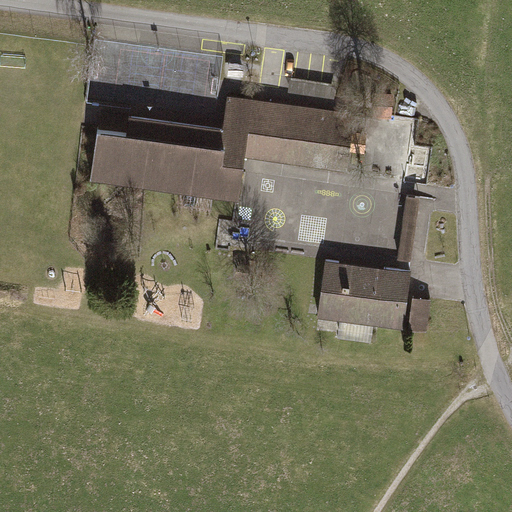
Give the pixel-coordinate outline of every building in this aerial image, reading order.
[(373,115),(392,116),(394,93),(375,91),(373,115)] [(127,132),(96,128),(90,177),(241,198),(246,159),(258,161),(349,173),(357,113),(228,96),(224,127),(130,114),(127,132)] [(413,166),(415,119),(383,118),(380,164),(413,166)] [(406,192),(397,256),(411,258),(421,194),(406,192)] [(343,260),(326,258),(318,316),(340,319),(338,336),(372,341),(374,324),(402,328),(411,270),(343,260)] [(430,298),(413,295),(408,328),(425,330),(430,298)]
